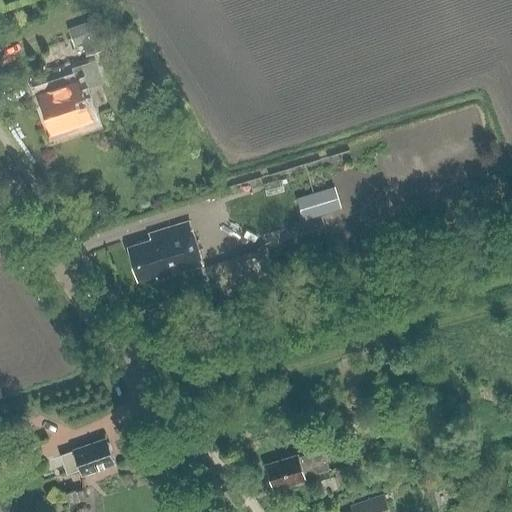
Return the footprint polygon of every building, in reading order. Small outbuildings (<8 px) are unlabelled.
[(104,48),(94,18),(69,27),(74,44),(82,41),(87,54),(104,48)] [(102,83),(95,61),(72,69),(77,82),(53,91),(55,97),(38,102),(48,131),(56,129),(59,135),(76,129),(75,126),(91,120),(81,90),(102,83)] [(387,155),(395,181),(429,170),(421,145),(387,155)] [(496,182),(493,183),(475,188),(474,188),(462,192),(469,212),(502,202),(496,182)] [(341,207),(334,185),(313,192),(321,214),(341,207)] [(155,276),(157,280),(203,265),(189,222),(148,235),(150,241),(127,248),(138,281),(155,276)] [(264,248),(235,258),(243,281),(272,271),(264,248)] [(67,474),(80,470),(82,475),(114,464),(105,439),(73,450),(73,451),(60,456),(67,474)] [(298,456),(298,455),(266,465),(273,489),(306,479),(305,477),(329,469),(322,449),(298,456)] [(86,499),(83,490),(76,492),(75,490),(66,493),(70,504),(86,499)] [(389,511),(384,496),(351,507),(353,511),(352,511),(389,511)]
